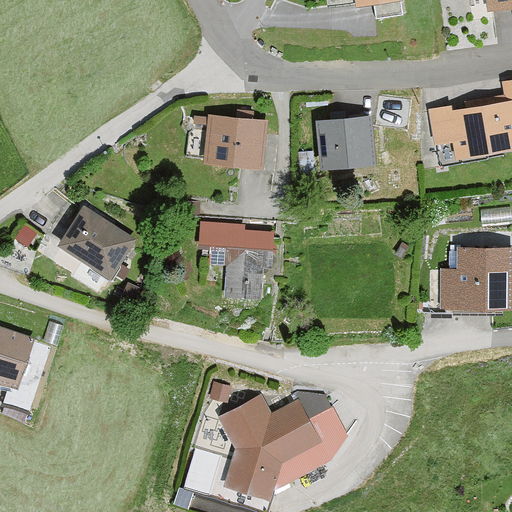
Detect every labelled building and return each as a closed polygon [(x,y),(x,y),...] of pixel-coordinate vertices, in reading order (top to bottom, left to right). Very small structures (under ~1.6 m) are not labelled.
[(511,0),(486,0),(488,9),(511,6),(511,0)] [(453,136),(456,152),(492,143),(511,141),(511,75),(502,77),(505,95),(483,96),(453,105),(452,100),(429,106),(435,140),(453,136)] [(263,167),(267,119),(209,114),(205,162),(263,167)] [(375,162),(371,116),(318,121),(323,167),(375,162)] [(135,238),(84,204),(59,244),(110,277),(135,238)] [(247,222),(201,221),(200,246),(208,246),(207,263),(227,264),(226,294),(261,295),(262,267),(272,267),(273,232),(247,231),(247,222)] [(36,248),(4,239),(0,251),(0,264),(29,273),(36,248)] [(441,305),(511,302),(511,241),(458,241),(457,263),(440,265),(441,305)] [(35,337),(0,325),(0,380),(9,384),(2,406),(28,415),(51,347),(34,341),(35,337)] [(299,398),(272,412),(262,393),(219,416),(236,448),(232,461),(220,457),(209,495),(265,511),(266,511),(281,461),(321,441),(299,398)]
